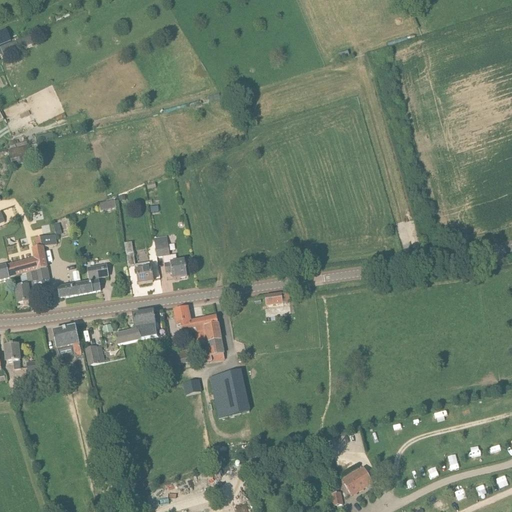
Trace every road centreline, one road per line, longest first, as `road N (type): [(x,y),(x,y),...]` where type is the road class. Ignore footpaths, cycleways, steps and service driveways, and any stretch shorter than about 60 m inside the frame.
road 1 (tertiary): [(302,281),(0,323)]
road 2 (tertiary): [(302,281),(511,247)]
